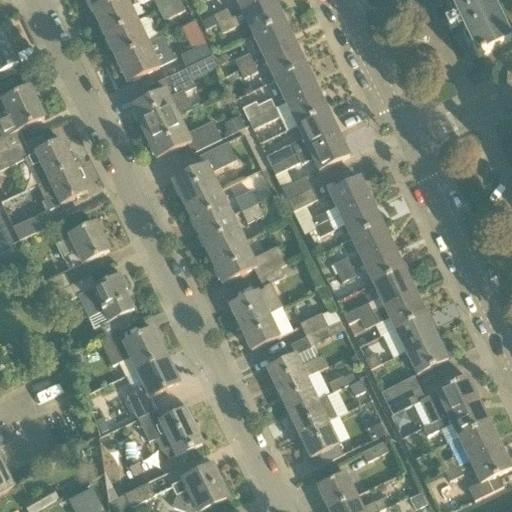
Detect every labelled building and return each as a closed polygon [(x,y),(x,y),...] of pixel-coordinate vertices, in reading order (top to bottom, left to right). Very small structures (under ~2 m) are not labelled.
[(94,13),(95,16),(126,2),(125,0),(87,0),(89,4),(87,5),(91,14),(94,13)] [(160,13),(181,3),(179,0),(158,0),(154,2),(160,13)] [(235,0),(243,15),(273,0),(235,0)] [(243,15),(254,38),(284,23),(273,0),(243,15)] [(447,28),(450,34),(450,35),(457,31),(461,39),(466,36),(478,61),(496,52),(499,51),(503,58),(511,53),(511,44),(511,45),(496,12),(490,0),(448,0),(459,22),(447,28)] [(126,2),(95,16),(100,27),(98,28),(103,38),(105,37),(107,40),(137,25),(126,2)] [(181,3),(160,13),(165,24),(186,14),(181,3)] [(218,26),(232,20),(228,12),(214,18),(202,24),(206,33),(218,26)] [(237,30),(232,20),(218,26),(223,36),(237,30)] [(264,59),(295,45),(284,23),(254,38),(264,59)] [(148,48),(137,25),(107,40),(107,41),(105,42),(110,52),(112,51),(118,63),(148,48)] [(196,25),(182,31),(187,42),(201,35),(196,25)] [(0,76),(19,67),(3,34),(0,35),(0,76)] [(148,48),(118,63),(119,65),(117,66),(121,75),(123,74),(129,86),(161,71),(160,69),(174,62),(164,41),(161,42),(148,48)] [(275,83),(306,68),(295,45),(264,59),(275,83)] [(206,46),(182,58),(188,71),(212,59),(206,46)] [(240,71),(254,65),(250,57),(236,64),(240,71)] [(245,82),(259,75),(254,65),(240,71),(245,82)] [(286,105),(317,90),(306,68),(275,83),(286,105)] [(179,120),(193,114),(185,96),(197,91),(188,72),(158,86),(162,96),(132,110),(145,137),(179,120)] [(0,134),(2,139),(3,141),(20,132),(44,121),(30,90),(3,103),(3,104),(0,105),(0,134)] [(287,106),(297,128),(328,113),(317,90),(286,105),(287,106)] [(249,123),(275,110),(272,103),(259,109),(257,105),(244,111),(249,123)] [(281,121),(276,111),(275,110),(249,123),(254,134),(281,121)] [(328,113),(297,128),(304,142),(267,160),(271,167),(338,135),(328,113)] [(225,126),(231,138),(246,131),(240,119),(225,126)] [(188,138),(179,120),(145,137),(158,162),(188,147),(193,157),(222,144),(213,126),(188,138)] [(277,178),(287,173),(302,166),(303,168),(314,162),(319,174),(350,159),(338,135),(271,167),(277,178)] [(0,139),(0,157),(9,154),(3,141),(2,139),(0,139)] [(30,161),(26,163),(38,188),(47,183),(76,170),(63,144),(50,150),(30,161)] [(186,209),(221,193),(213,176),(238,163),(229,145),(201,159),(206,169),(174,184),(186,209)] [(9,154),(0,157),(0,175),(26,163),(30,161),(23,147),(9,154)] [(82,183),(78,174),(76,170),(47,183),(38,188),(50,213),(51,214),(56,211),(88,196),(82,183)] [(288,202),(312,190),(307,180),(293,187),(284,192),(288,202)] [(341,218),(371,203),(361,181),(330,196),(341,218)] [(306,209),(318,203),(312,190),(288,202),(295,215),(306,209)] [(199,236),(234,219),(221,193),(186,209),(199,236)] [(242,214),(259,206),(253,194),(236,201),(242,214)] [(383,227),(371,203),(341,218),(341,220),(331,225),(330,224),(316,230),(321,241),(335,234),(346,228),(352,242),(383,227)] [(242,214),(248,226),(264,219),(259,206),(242,214)] [(56,229),(50,214),(14,231),(21,244),(56,229)] [(313,222),(316,230),(330,224),(327,215),(313,222)] [(0,216),(0,261),(17,251),(0,216)] [(211,260),(246,244),(234,219),(199,236),(211,260)] [(84,266),(85,266),(110,255),(96,227),(57,246),(65,262),(67,261),(73,272),(84,266)] [(363,264),(393,249),(383,227),(352,242),(363,264)] [(281,271),(288,268),(279,249),(254,262),(246,244),(211,260),(224,287),(255,272),(260,282),(260,281),(281,271)] [(373,286),(404,271),(393,249),(363,264),(373,286)] [(339,277),(353,270),(349,261),(334,268),(339,277)] [(339,277),(343,285),(357,278),(353,270),(339,277)] [(241,331),(278,313),(284,310),(272,286),(286,280),(281,271),(260,281),(265,292),(260,295),(259,294),(230,308),(241,331)] [(380,300),(385,310),(415,295),(404,271),(373,286),(380,300)] [(48,300),(71,289),(65,275),(41,286),(48,300)] [(132,328),(127,317),(135,313),(125,294),(128,293),(121,279),(97,290),(92,280),(71,289),(48,300),(54,312),(79,300),(95,332),(102,329),(108,340),(120,334),(132,328)] [(396,333),(427,318),(415,295),(385,310),(373,315),(361,322),(365,331),(379,325),(380,327),(390,322),(396,333)] [(345,319),(349,327),(361,322),(373,315),(369,307),(356,313),(345,319)] [(281,340),(281,339),(290,335),(278,313),(241,331),(252,354),(281,340)] [(329,329),(322,316),(301,327),(308,340),(329,329)] [(406,355),(437,340),(427,318),(396,333),(406,355)] [(308,340),(292,348),(296,358),(298,357),(314,349),(333,339),(333,338),(329,329),(308,340)] [(127,379),(167,360),(154,333),(126,346),(120,334),(108,340),(102,343),(115,371),(121,368),(127,379)] [(437,340),(406,355),(418,378),(448,363),(437,340)] [(378,356),(367,362),(371,372),(383,367),(378,356)] [(298,357),(296,358),(268,372),(279,394),(307,380),(321,373),(321,374),(329,370),(323,359),(303,368),(298,357)] [(139,422),(158,413),(151,401),(180,387),(167,360),(127,379),(133,392),(127,395),(131,404),(139,422)] [(334,396),(338,394),(349,389),(344,379),(330,386),(334,396)] [(319,404),(318,403),(307,380),(279,394),(290,418),(319,404)] [(388,405),(419,390),(414,380),(383,396),(388,405)] [(420,404),(421,405),(432,426),(479,403),(468,380),(437,395),(437,396),(425,402),(420,404)] [(394,418),(403,414),(421,405),(420,404),(425,402),(419,390),(388,405),(394,418)] [(338,420),(327,398),(318,403),(319,404),(290,418),(300,439),(329,426),(329,425),(338,420)] [(448,446),(490,425),(479,403),(432,426),(425,430),(430,440),(442,433),(448,446)] [(171,462),(185,456),(203,447),(186,413),(163,424),(158,413),(139,422),(150,446),(157,443),(161,452),(171,462)] [(470,463),(501,448),(490,425),(448,446),(456,460),(442,467),(446,475),(460,468),(470,463)] [(329,426),(300,439),(311,462),(340,448),(329,426)] [(14,444),(6,427),(0,429),(0,446),(1,450),(14,444)] [(385,445),(364,456),(368,465),(390,455),(385,445)] [(481,486),(469,492),(475,505),(504,490),(498,479),(511,472),(511,471),(501,448),(470,463),(481,486)] [(0,497),(16,488),(0,455),(0,497)] [(175,511),(203,511),(228,500),(213,468),(183,482),(184,483),(172,489),(178,500),(173,511),(175,511)] [(465,478),(460,468),(446,475),(450,485),(465,478)] [(328,511),(331,511),(358,499),(347,477),(318,491),(328,511)] [(121,499),(127,511),(130,511),(156,500),(149,486),(121,499)] [(24,506),(28,511),(41,511),(55,503),(48,492),(24,506)] [(422,496),(411,502),(415,511),(419,511),(428,508),(422,496)] [(387,499),(363,511),(358,499),(331,511),(385,511),(391,509),(387,499)]
